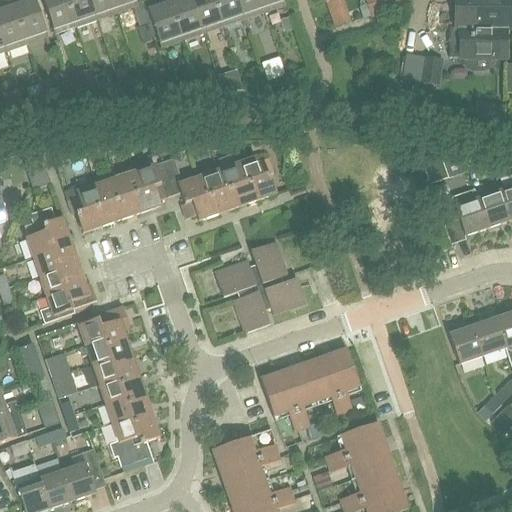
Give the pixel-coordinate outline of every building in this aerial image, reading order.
[(26,45),(10,0),(0,0),(4,11),(0,11),(0,35),(6,52),(26,45)] [(47,38),(34,0),(22,4),(20,0),(10,0),(26,45),(47,38)] [(76,28),(65,0),(42,0),(54,35),(76,28)] [(96,21),(88,0),(65,0),(76,28),(96,21)] [(116,14),(111,0),(88,0),(96,21),(116,14)] [(136,1),(135,0),(111,0),(116,14),(138,7),(136,1)] [(182,42),(167,0),(157,0),(160,7),(148,12),(161,50),(182,42)] [(202,35),(190,0),(181,0),(178,1),(177,0),(167,0),(182,42),(202,35)] [(223,28),(213,0),(190,0),(202,35),(223,28)] [(243,21),(235,0),(213,0),(223,28),(243,21)] [(264,14),(258,0),(235,0),(243,21),(264,14)] [(285,6),(282,0),(258,0),(264,14),(285,6)] [(364,0),(371,18),(389,12),(384,0),(364,0)] [(393,0),(398,13),(413,8),(410,0),(393,0)] [(500,30),(505,30),(511,30),(511,11),(509,11),(509,0),(464,0),(464,5),(455,5),(455,29),(472,29),(472,38),(493,39),(493,30),(500,30)] [(505,60),(505,30),(500,30),(493,30),(493,39),(472,38),(472,29),(455,29),(449,29),(449,59),(462,59),(464,65),(466,69),(470,72),(472,73),(485,73),(490,71),(492,68),(494,64),(494,60),(505,60)] [(440,62),(425,60),(421,84),(437,86),(440,62)] [(169,86),(165,74),(143,82),(146,90),(147,94),(157,90),(169,86)] [(108,85),(106,78),(101,76),(95,78),(98,88),(108,85)] [(105,143),(106,153),(121,152),(120,142),(105,143)] [(209,152),(209,142),(195,142),(195,152),(209,152)] [(209,142),(209,152),(224,152),(224,142),(209,142)] [(106,153),(105,143),(91,144),(92,155),(106,153)] [(85,155),(80,144),(68,148),(72,159),(85,155)] [(437,152),(415,151),(426,183),(445,177),(437,152)] [(276,195),(272,185),(269,176),(273,174),(268,161),(257,165),(255,159),(236,166),(242,185),(249,183),(256,202),(276,195)] [(204,199),(198,179),(180,186),(177,177),(179,176),(174,160),(162,165),(173,198),(181,195),(185,206),(181,207),(185,220),(190,219),(196,217),(198,222),(218,216),(211,197),(204,199)] [(469,163),(467,172),(481,176),(483,167),(469,163)] [(160,208),(158,203),(173,198),(162,165),(134,174),(141,194),(134,196),(141,215),(160,208)] [(242,185),(236,166),(217,173),(223,192),(230,190),(236,209),(256,202),(249,183),(242,185)] [(223,192),(217,173),(198,179),(204,199),(211,197),(218,216),(236,209),(230,190),(223,192)] [(141,194),(134,174),(115,180),(122,200),(115,202),(122,221),(141,215),(134,196),(141,194)] [(50,186),(47,177),(33,181),(36,191),(50,186)] [(122,200),(115,180),(96,187),(102,207),(95,209),(102,228),(122,221),(115,202),(122,200)] [(102,207),(96,187),(75,194),(77,199),(67,203),(71,217),(75,215),(82,235),(102,228),(95,209),(102,207)] [(511,188),(499,193),(509,222),(511,221),(511,188)] [(487,230),(477,200),(474,191),(451,199),(452,200),(439,204),(447,225),(458,222),(463,238),(487,230)] [(499,193),(477,200),(487,230),(509,222),(499,193)] [(69,239),(62,221),(55,223),(51,210),(30,217),(33,226),(28,228),(32,239),(26,241),(33,260),(52,254),(49,246),(69,239)] [(75,259),(69,239),(49,246),(52,254),(33,260),(39,280),(59,273),(56,266),(75,259)] [(286,277),(275,244),(250,253),(256,270),(250,273),(255,288),(259,289),(261,285),(277,280),(286,277)] [(82,278),(75,259),(56,266),(59,273),(39,280),(46,299),(65,292),(62,284),(82,278)] [(255,288),(250,273),(247,263),(214,274),(223,299),(240,293),(242,299),(257,293),(259,289),(255,288)] [(0,277),(0,292),(9,290),(4,276),(0,277)] [(89,298),(82,278),(62,284),(65,292),(46,299),(49,309),(40,312),(45,325),(92,309),(89,298)] [(305,305),(296,280),(279,286),(277,280),(261,285),(259,289),(263,291),(269,307),(272,317),(305,305)] [(269,327),(263,309),(269,307),(263,291),(259,289),(257,293),(242,299),(232,302),(244,335),(269,327)] [(13,303),(9,290),(0,292),(0,297),(3,307),(13,303)] [(126,342),(119,322),(125,321),(121,309),(100,317),(77,325),(85,348),(105,341),(107,348),(126,342)] [(511,312),(493,319),(504,350),(511,371),(511,379),(511,381),(511,312)] [(504,350),(493,319),(470,327),(481,358),(504,350)] [(481,358),(470,327),(447,335),(458,366),(481,358)] [(133,361),(126,342),(107,348),(105,341),(85,348),(91,367),(111,360),(114,368),(133,361)] [(34,382),(44,378),(33,346),(14,353),(26,385),(34,382)] [(360,392),(346,351),(324,358),(344,416),(352,413),(346,396),(360,392)] [(344,416),(324,358),(303,366),(317,407),(331,402),(336,419),(344,416)] [(139,380),(133,361),(114,368),(111,360),(91,367),(98,386),(118,380),(120,387),(139,380)] [(51,381),(66,376),(61,363),(46,368),(51,381)] [(317,407),(303,366),(281,373),(301,431),(309,428),(303,411),(317,407)] [(301,431),(281,373),(260,381),(274,422),(288,418),(293,433),(301,431)] [(66,376),(51,381),(58,401),(69,397),(67,392),(71,391),(66,376)] [(42,404),(52,401),(44,378),(34,382),(42,404)] [(146,400),(139,380),(120,387),(118,380),(98,386),(105,406),(124,399),(127,406),(146,400)] [(511,381),(494,398),(501,405),(511,393),(511,381)] [(16,403),(4,407),(0,394),(0,418),(19,412),(16,403)] [(501,405),(494,398),(484,408),(491,415),(501,405)] [(152,419),(146,400),(127,406),(124,399),(105,406),(111,425),(131,418),(133,425),(152,419)] [(59,407),(64,420),(75,416),(70,403),(59,407)] [(0,444),(27,436),(19,412),(0,418),(0,444)] [(511,426),(511,423),(502,413),(490,424),(502,436),(511,426)] [(60,424),(57,416),(42,421),(45,430),(60,424)] [(75,416),(64,420),(69,434),(79,430),(75,416)] [(159,438),(152,419),(133,425),(131,418),(111,425),(117,442),(108,446),(113,459),(116,458),(120,469),(151,458),(146,443),(159,438)] [(327,467),(385,447),(377,425),(372,426),(336,439),(341,453),(324,459),(327,467)] [(49,434),(52,444),(66,440),(63,430),(49,434)] [(52,444),(49,434),(35,439),(38,449),(52,444)] [(277,454),(274,446),(258,452),(253,438),(215,451),(211,452),(219,474),(277,454)] [(29,452),(26,442),(12,447),(16,457),(29,452)] [(351,482),(392,468),(385,447),(327,467),(330,475),(346,469),(351,482)] [(90,479),(101,476),(93,451),(81,455),(82,458),(72,461),(75,469),(62,473),(72,503),(95,495),(90,479)] [(268,481),(263,468),(280,462),(277,454),(219,474),(226,496),(268,481)] [(45,511),(50,511),(40,481),(35,466),(11,474),(14,482),(12,482),(15,491),(17,490),(24,511),(45,511)] [(399,489),(392,468),(351,482),(355,496),(339,502),(342,509),(399,489)] [(62,473),(40,481),(50,511),(72,503),(62,473)] [(273,495),(268,481),(226,496),(232,511),(248,511),(292,497),(289,489),(273,495)] [(405,511),(407,511),(399,489),(342,509),(342,511),(359,511),(361,511),(360,511),(405,511)] [(278,511),(294,505),(292,497),(248,511),(278,511)]
